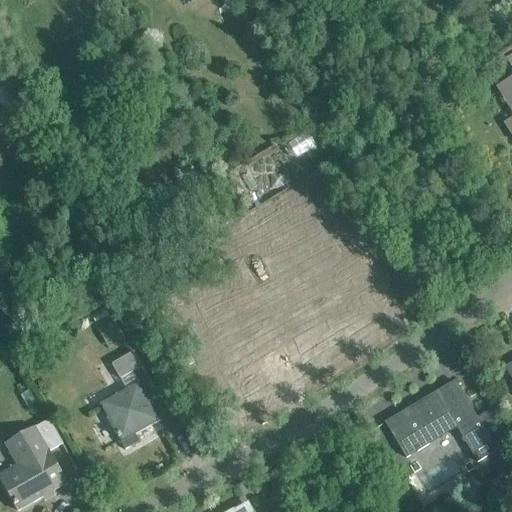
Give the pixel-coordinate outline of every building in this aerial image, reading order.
[(511,79),(501,86),(511,105),(511,119),(506,124),(511,134),(511,79)] [(322,170),(307,179),(317,196),(332,187),(322,170)] [(327,202),(270,235),(285,264),(303,253),(307,260),(323,250),(328,258),(352,243),(327,202)] [(230,288),(190,311),(218,360),(259,336),(230,288)] [(115,325),(101,333),(109,347),(123,339),(115,325)] [(146,399),(156,393),(134,353),(112,366),(120,379),(131,374),(137,385),(111,399),(107,391),(86,402),(91,411),(99,406),(125,451),(139,443),(136,436),(159,422),(146,399)] [(408,413),(386,426),(389,432),(387,433),(393,442),(396,441),(407,460),(431,446),(457,430),(472,454),(478,464),(497,453),(496,451),(511,442),(493,412),(478,421),(455,383),(408,412),(408,413)] [(1,481),(18,511),(23,511),(67,487),(49,455),(64,446),(50,422),(10,444),(24,468),(1,481)]
